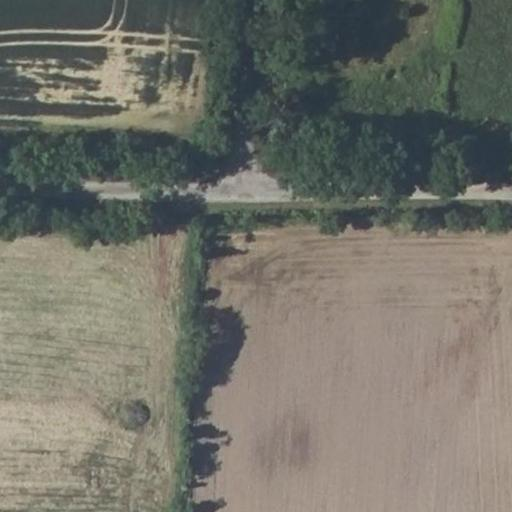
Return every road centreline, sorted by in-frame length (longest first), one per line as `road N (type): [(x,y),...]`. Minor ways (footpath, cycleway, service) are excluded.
road 1 (unclassified): [(511,198),(243,192)]
road 2 (unclassified): [(243,192),(0,183)]
road 3 (residential): [(243,192),(263,0)]
